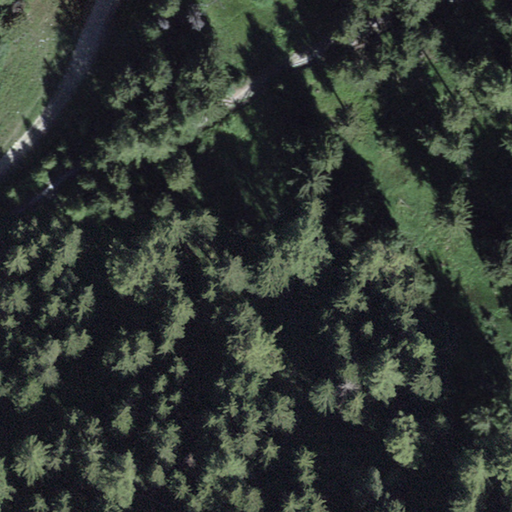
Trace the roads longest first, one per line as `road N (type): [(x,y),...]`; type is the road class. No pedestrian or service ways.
road 1 (track): [(441,0),(317,50),(140,151),(0,208)]
road 2 (unclassified): [(0,185),(43,147),(115,0)]
